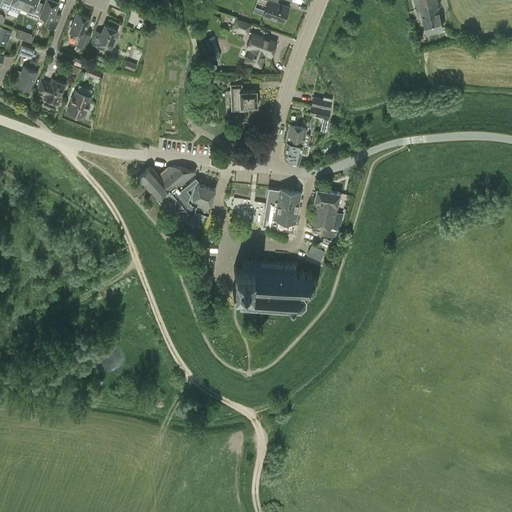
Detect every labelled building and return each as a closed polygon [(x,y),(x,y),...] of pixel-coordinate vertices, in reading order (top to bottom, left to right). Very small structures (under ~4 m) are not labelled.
[(1,0),(0,5),(19,13),(21,6),(23,0),(1,0)] [(42,7),(36,4),(37,0),(23,0),(21,6),(28,8),(26,15),(37,20),(39,15),(42,7)] [(53,15),(59,1),(59,0),(44,0),(39,15),(47,17),(44,24),(56,28),(60,17),(53,15)] [(276,18),(283,21),(288,7),(277,3),(277,0),(268,0),(269,0),(263,16),(276,20),(276,18)] [(422,18),(425,32),(441,27),(438,13),(441,13),(437,0),(413,0),(418,19),(422,18)] [(70,32),(81,36),(78,44),(85,47),(90,33),(85,31),(90,17),(77,12),(70,32)] [(233,28),(247,33),(250,24),(236,19),(233,28)] [(100,36),(95,33),(91,44),(103,49),(105,44),(111,47),(111,46),(113,47),(117,37),(115,36),(118,29),(105,24),(100,36)] [(0,26),(0,43),(7,46),(12,30),(0,26)] [(19,28),(16,36),(31,40),(33,33),(19,28)] [(260,66),(265,54),(271,56),(276,41),(252,32),(246,47),(249,48),(245,61),(260,66)] [(211,59),(220,56),(213,35),(204,38),(211,59)] [(18,53),(31,58),(34,50),(21,45),(18,53)] [(124,67),(135,70),(137,64),(127,60),(124,67)] [(24,66),(17,85),(23,87),(23,88),(27,90),(28,89),(30,90),(37,71),(24,66)] [(87,66),(85,72),(98,77),(100,71),(87,66)] [(47,82),(41,79),(37,90),(46,93),(44,98),(58,103),(65,83),(52,78),(50,84),(47,83),(47,82)] [(258,106),(257,89),(242,90),(242,84),(230,84),(231,111),(245,110),(245,107),(258,106)] [(83,117),(83,116),(85,116),(87,115),(89,110),(88,108),(86,108),(91,96),(76,90),(68,111),(83,117)] [(321,117),(320,120),(328,122),(333,98),(324,96),(323,98),(313,96),(309,114),(321,117)] [(286,141),(287,142),(287,141),(289,141),(302,144),(308,145),(310,136),(309,134),(305,133),(306,127),(289,124),(286,141)] [(287,142),(284,153),(285,158),(289,162),(298,164),(300,155),(308,157),(310,146),(308,145),(302,144),(289,141),(287,141),(287,142)] [(195,171),(193,169),(174,165),(168,165),(158,174),(150,165),(137,176),(157,199),(158,200),(160,202),(161,204),(168,212),(172,216),(181,227),(198,213),(195,212),(197,208),(189,205),(188,205),(191,195),(187,190),(198,181),(196,179),(180,193),(178,190),(181,187),(180,185),(195,171)] [(207,210),(207,209),(209,204),(210,204),(215,188),(198,182),(190,203),(189,205),(197,208),(195,212),(198,213),(205,215),(207,210)] [(295,222),(300,192),(280,188),(279,188),(273,187),(268,186),(263,214),(261,225),(287,230),(293,231),(295,222)] [(332,238),(336,236),(338,229),(339,229),(342,217),(334,216),(340,192),(317,187),(313,200),(316,200),(309,222),(323,226),(321,233),(323,236),(332,238)] [(247,213),(248,198),(233,197),(232,213),(247,213)] [(306,254),(320,260),(325,251),(311,244),(306,254)] [(234,284),(232,286),(234,288),(236,291),(241,291),(240,301),(238,302),(239,304),(241,302),(252,303),(252,305),(254,305),(254,303),(255,303),(254,311),(279,313),(280,305),(281,305),(281,307),(283,307),(283,305),(289,306),(289,309),(290,311),(293,311),(295,309),(295,306),(299,306),(299,309),(301,308),(300,306),(304,303),(305,303),(306,302),(305,302),(305,297),(307,297),(307,295),(305,295),(303,292),(307,292),(308,294),(310,294),(309,291),(314,287),(316,288),(317,287),(314,286),(315,279),(317,279),(317,277),(314,278),(310,273),(311,271),(310,270),(308,273),(302,272),(302,269),(301,269),(300,272),(294,271),(295,264),(296,262),(295,261),(294,263),(286,262),(286,260),(285,260),(285,262),(276,261),(276,259),(274,259),(274,261),(266,261),(266,258),(265,258),(265,260),(256,260),(256,257),(254,257),(254,260),(244,259),(244,256),(242,256),(242,259),(240,259),(240,260),(242,260),(242,268),(237,267),(235,265),(233,266),(236,269),(234,284)]
